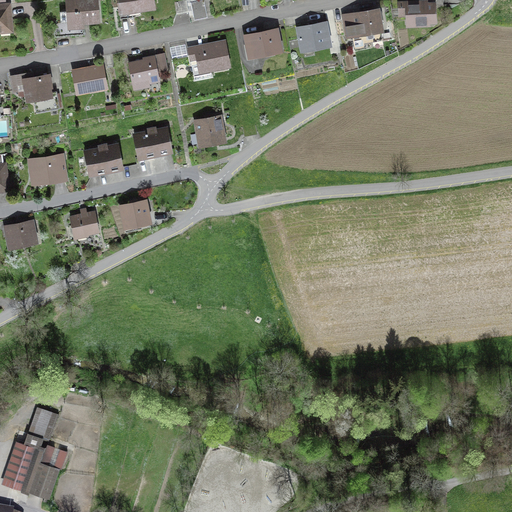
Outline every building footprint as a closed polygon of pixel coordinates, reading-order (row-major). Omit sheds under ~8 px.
[(66,0),(68,29),(85,27),(85,23),(102,22),(99,0),(66,0)] [(118,0),(120,15),(157,10),(155,0),(118,0)] [(408,25),(441,23),(439,0),(399,0),(400,14),(408,13),(408,25)] [(179,13),(187,12),(187,3),(178,4),(179,13)] [(0,5),(0,34),(15,33),(13,4),(0,5)] [(382,6),(343,13),(347,36),(387,29),(382,6)] [(328,20),(298,26),(302,50),(333,45),(328,20)] [(244,34),(248,56),(284,50),(280,28),(244,34)] [(228,39),(190,47),(193,60),(198,59),(201,74),(234,67),(228,39)] [(157,56),(130,62),(135,86),(162,80),(157,56)] [(73,71),(78,95),(109,90),(105,65),(73,71)] [(50,73),(24,78),(28,100),(55,96),(50,73)] [(199,144),(228,139),(224,115),(195,120),(199,144)] [(169,126),(134,134),(139,158),(174,151),(169,126)] [(245,128),(247,137),(259,134),(257,126),(245,128)] [(85,149),(91,174),(124,167),(119,142),(85,149)] [(30,158),(34,184),(70,179),(66,153),(30,158)] [(9,164),(0,165),(0,189),(12,188),(9,164)] [(148,196),(120,203),(126,227),(154,221),(148,196)] [(96,210),(71,216),(76,237),(101,231),(96,210)] [(35,219),(5,225),(10,247),(40,241),(35,219)] [(19,442),(5,483),(22,489),(22,488),(36,448),(39,449),(40,444),(42,439),(48,441),(59,414),(38,407),(25,444),(19,442)] [(47,447),(40,444),(39,449),(36,448),(22,488),(31,491),(41,463),(47,447)] [(61,469),(67,451),(47,445),(47,447),(41,463),(31,491),(31,492),(48,498),(58,468),(61,469)]
